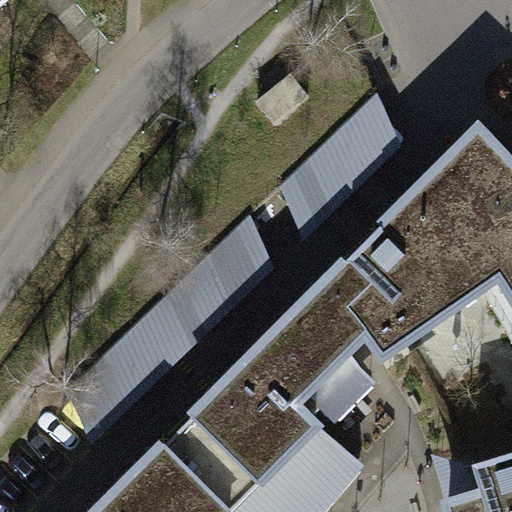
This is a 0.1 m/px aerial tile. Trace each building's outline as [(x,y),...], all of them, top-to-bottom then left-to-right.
[(0,0),(0,12),(14,0),(0,0)] [(279,186),(317,227),(415,139),(377,97),(279,186)] [(330,511),(366,472),(306,416),(373,347),(388,373),(504,290),(511,304),(511,167),(481,135),(101,511),(330,511)] [(128,412),(287,259),(249,221),(91,373),(128,412)] [(511,511),(511,463),(477,474),(486,501),(450,511),(511,511)]
